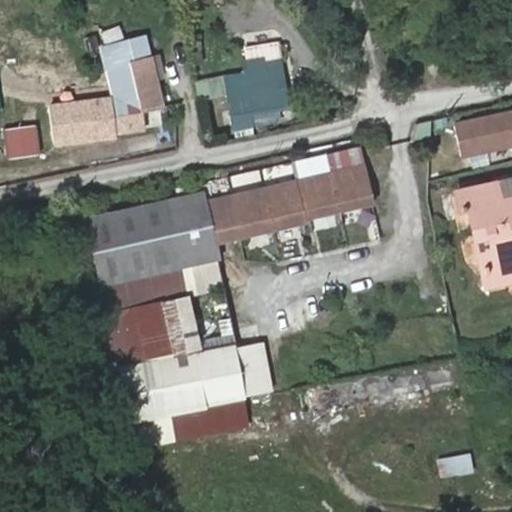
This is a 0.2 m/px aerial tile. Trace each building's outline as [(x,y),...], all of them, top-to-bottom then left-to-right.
[(117,114),(143,108),(132,57),(152,53),(149,37),(102,48),(112,93),(117,114)] [(152,53),(132,57),(143,108),(163,103),(152,53)] [(249,70),(228,73),(231,93),(237,125),(254,123),(252,107),(289,102),(284,65),(267,67),(265,55),(247,58),(249,70)] [(47,83),(55,141),(117,132),(112,93),(73,98),(71,80),(47,83)] [(511,109),(480,117),(486,141),(511,135),(511,109)] [(3,129),(9,159),(41,154),(36,123),(3,129)] [(368,165),(233,195),(241,236),(308,220),(308,218),(377,203),(368,165)] [(511,177),(459,189),(464,209),(475,206),(491,282),(511,277),(511,177)] [(205,191),(88,217),(102,284),(182,267),(220,258),(216,241),(207,201),(205,191)] [(233,195),(207,201),(216,241),(241,236),(233,195)] [(182,267),(102,284),(122,370),(175,359),(162,301),(188,296),(182,267)] [(175,359),(122,370),(133,419),(134,419),(244,394),(274,388),(263,339),(175,359)] [(500,408),(499,385),(467,386),(468,409),(500,408)] [(244,394),(134,419),(140,449),(251,425),(244,394)] [(439,477),(474,471),(470,451),(436,457),(439,477)]
